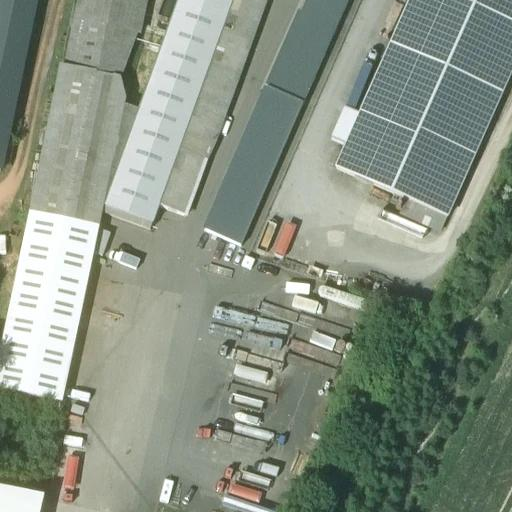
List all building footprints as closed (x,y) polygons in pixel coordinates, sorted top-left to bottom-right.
[(0,0),(0,171),(35,0),(0,0)] [(73,0),(65,45),(61,69),(119,82),(145,4),(145,0),(73,0)] [(178,0),(138,113),(104,207),(103,206),(101,214),(150,231),(158,208),(178,153),(189,123),(215,133),(248,44),(221,34),(233,0),(178,0)] [(233,0),(221,34),(248,44),(263,0),(233,0)] [(303,0),(265,88),(303,105),(349,0),(303,0)] [(511,68),(511,0),(410,0),(358,117),(345,148),(335,170),(405,201),(446,219),(511,68)] [(61,69),(60,69),(0,353),(0,391),(15,395),(12,410),(35,415),(38,399),(61,404),(101,214),(103,206),(104,207),(138,113),(123,108),(124,102),(119,82),(61,69)] [(240,248),(303,105),(265,88),(202,231),(240,248)] [(344,111),(330,141),(345,148),(358,117),(344,111)] [(215,133),(189,123),(178,153),(204,163),(215,133)] [(185,219),(204,163),(178,153),(158,208),(185,219)] [(446,219),(405,201),(399,215),(440,232),(446,219)] [(40,511),(43,500),(0,490),(0,511),(40,511)]
